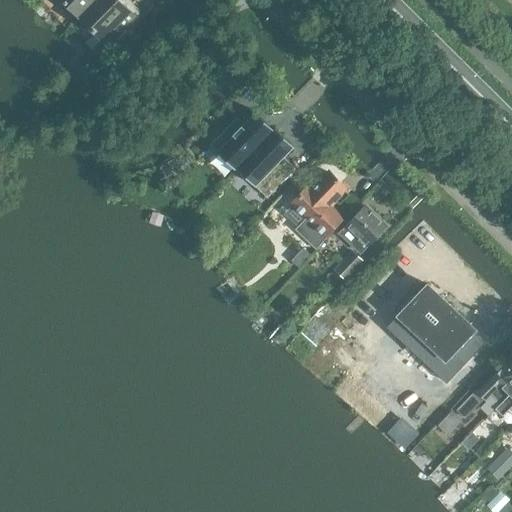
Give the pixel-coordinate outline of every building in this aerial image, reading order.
[(60,0),(66,5),(64,6),(65,9),(67,13),(70,16),(72,19),(75,21),(95,0),(60,0)] [(123,0),(122,2),(120,0),(95,0),(75,21),(77,24),(80,26),(83,28),(87,30),(90,32),(91,30),(107,46),(115,37),(118,40),(127,32),(124,29),(140,12),(128,0),(123,0)] [(89,51),(71,76),(89,89),(107,64),(89,51)] [(221,134),(210,145),(217,152),(235,169),(274,130),(255,112),(244,123),(238,117),(221,134)] [(274,130),(235,169),(236,170),(238,169),(256,187),(268,175),(279,186),(296,168),(284,157),(294,147),(275,128),(274,130)] [(310,187),(292,205),(306,218),(295,230),(316,250),(327,238),(345,219),(333,208),(337,203),(340,206),(350,196),(346,192),(347,191),(330,174),(314,190),(310,187)] [(386,226),(365,207),(340,234),(361,253),(386,226)] [(304,248),(292,261),(299,268),(312,255),(304,248)] [(346,279),(363,261),(353,252),(336,270),(346,279)] [(474,330),(464,320),(428,286),(399,316),(445,360),(474,330)] [(360,361),(385,335),(355,306),(330,332),(360,361)] [(346,375),(358,362),(340,345),(328,357),(346,375)] [(494,377),(479,393),(486,400),(501,385),(510,394),(511,392),(511,364),(507,369),(502,370),(494,378),(494,377)] [(340,391),(347,397),(362,381),(356,375),(340,391)] [(382,430),(399,412),(365,380),(348,398),(382,430)] [(511,392),(510,394),(495,409),(503,416),(509,410),(511,413),(511,392)] [(406,414),(390,429),(407,446),(422,431),(406,414)] [(472,432),(462,443),(469,450),(479,439),(472,432)] [(511,451),(509,448),(488,468),(498,479),(511,465),(511,451)] [(494,488),(484,498),(491,504),(500,494),(494,488)] [(511,506),(506,501),(497,510),(498,511),(511,511),(511,506)]
